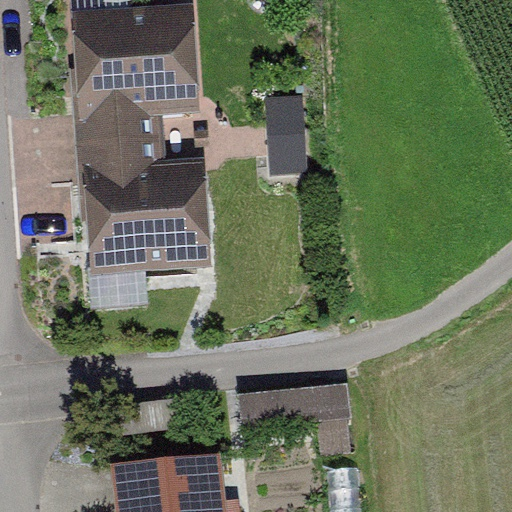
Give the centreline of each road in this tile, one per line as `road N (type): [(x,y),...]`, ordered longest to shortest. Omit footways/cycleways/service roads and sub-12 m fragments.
road 1 (track): [(17,385),(349,348),(448,310),(511,271)]
road 2 (residential): [(0,151),(17,385)]
road 3 (residential): [(17,385),(26,511)]
